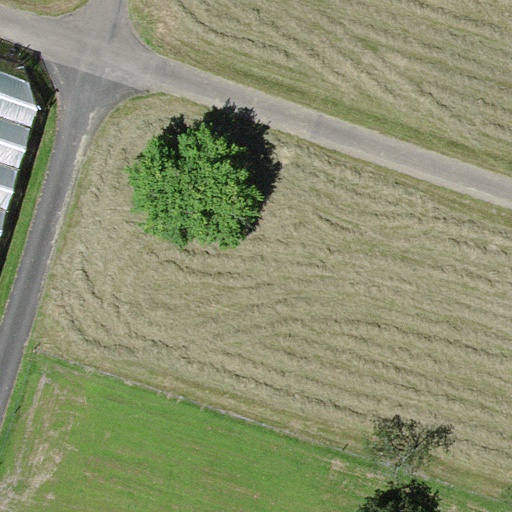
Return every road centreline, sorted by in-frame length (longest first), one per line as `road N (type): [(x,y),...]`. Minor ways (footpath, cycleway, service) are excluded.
road 1 (track): [(0,26),(511,195)]
road 2 (track): [(105,0),(0,353)]
